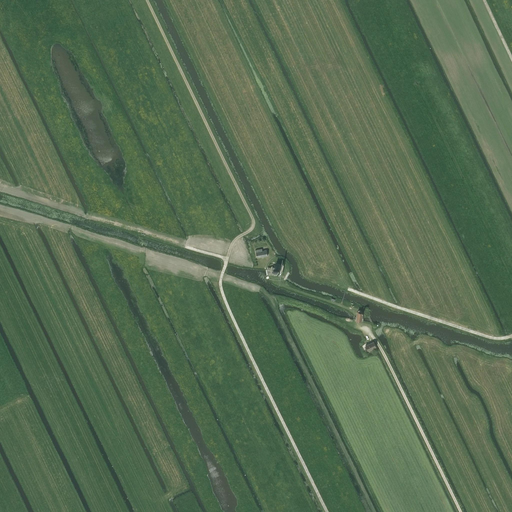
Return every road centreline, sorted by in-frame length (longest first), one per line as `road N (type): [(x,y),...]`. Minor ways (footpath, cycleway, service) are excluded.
road 1 (track): [(147,0),(253,221),(231,246),(222,274)]
road 2 (track): [(327,511),(230,315),(222,274)]
road 3 (track): [(100,511),(0,295)]
road 4 (track): [(0,188),(227,258)]
road 5 (track): [(355,326),(382,351),(460,511)]
road 6 (track): [(511,335),(490,338),(346,288)]
